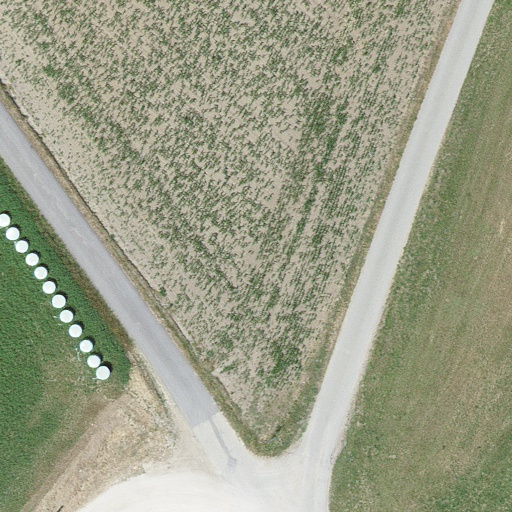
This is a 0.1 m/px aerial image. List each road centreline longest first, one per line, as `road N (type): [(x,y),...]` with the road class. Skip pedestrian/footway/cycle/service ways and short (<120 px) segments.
road 1 (unclassified): [(295,511),(475,0)]
road 2 (unclassified): [(270,511),(0,101)]
